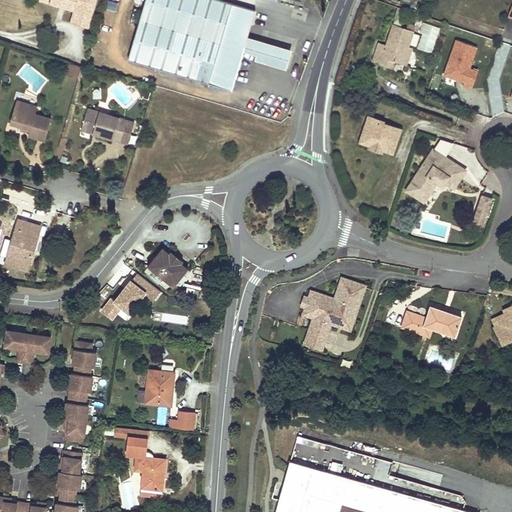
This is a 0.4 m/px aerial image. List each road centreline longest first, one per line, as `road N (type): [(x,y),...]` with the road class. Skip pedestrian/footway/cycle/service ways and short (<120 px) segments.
road 1 (residential): [(327,226),(378,246),(511,271)]
road 2 (residential): [(143,220),(86,290),(46,301),(0,297)]
road 3 (secondary): [(217,511),(232,337)]
road 4 (residential): [(0,175),(120,204),(143,220)]
road 5 (secondary): [(321,189),(316,150),(326,53)]
road 6 (secondary): [(326,53),(295,147),(274,166)]
